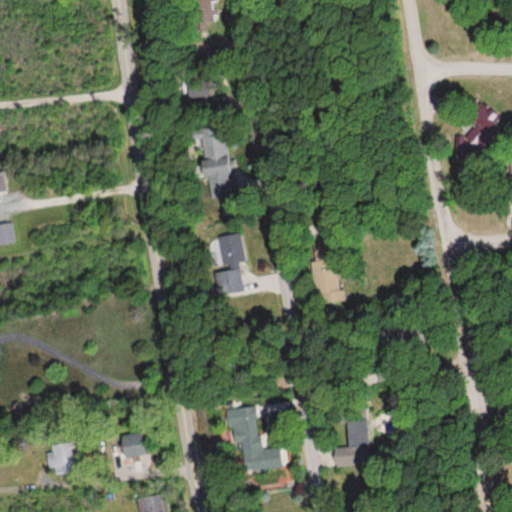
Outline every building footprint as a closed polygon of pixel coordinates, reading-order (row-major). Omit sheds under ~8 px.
[(204,174),(214,177),(210,193),(236,198),(244,164),(208,156),(204,174)] [(285,469),(283,449),(261,451),(257,407),(232,409),(238,473),(285,469)] [(370,450),(370,420),(348,420),(348,450),(370,450)] [(123,460),(145,454),(141,441),(120,446),(123,460)] [(140,511),(169,511),(169,496),(140,498),(140,511)]
